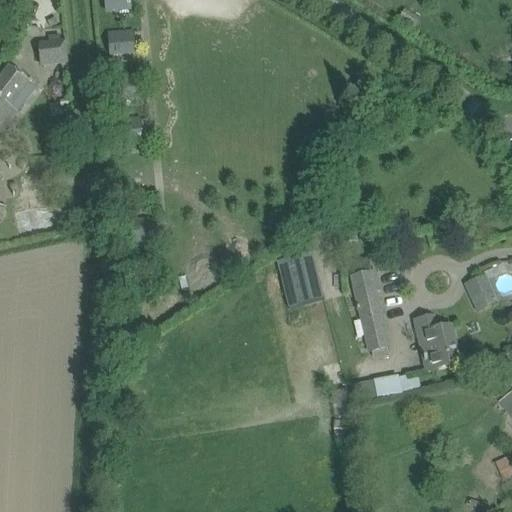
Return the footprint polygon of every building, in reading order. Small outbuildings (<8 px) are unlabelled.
[(131,10),(129,0),(104,0),(106,12),(131,10)] [(54,19),(47,23),(50,29),(57,25),(54,19)] [(127,34),(103,37),(105,57),(129,54),(127,34)] [(66,63),(64,43),(40,46),(42,66),(66,63)] [(8,62),(0,72),(0,131),(35,85),(27,79),(28,78),(8,62)] [(131,78),(107,81),(109,101),(133,98),(131,78)] [(142,142),(140,121),(115,124),(117,144),(142,142)] [(150,242),(149,221),(124,223),(126,244),(150,242)] [(354,229),(342,230),(342,243),(355,242),(354,229)] [(314,252),(275,263),(288,309),(327,298),(314,252)] [(483,277),(464,285),(470,299),(489,291),(483,277)] [(390,348),(376,288),(353,294),(367,354),(370,353),(386,349),(390,348)] [(415,322),(427,373),(459,366),(451,328),(436,331),(433,318),(415,322)] [(394,377),(375,382),(378,396),(398,391),(394,377)] [(511,390),(497,403),(511,421),(511,390)] [(333,422),(334,443),(358,442),(357,422),(333,422)] [(511,466),(509,459),(495,465),(502,482),(511,478),(511,466)]
